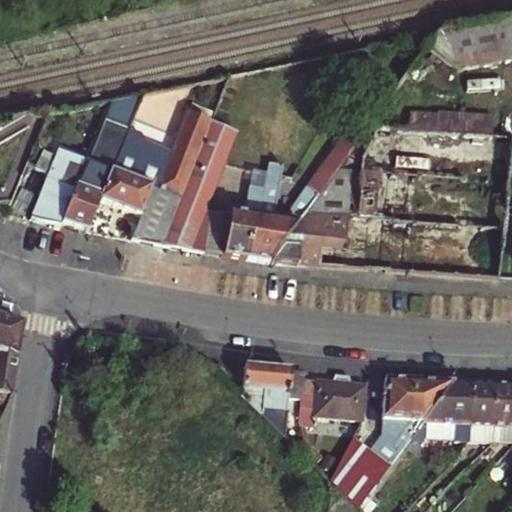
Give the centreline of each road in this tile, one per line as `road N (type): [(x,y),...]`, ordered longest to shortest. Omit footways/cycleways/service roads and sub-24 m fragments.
road 1 (residential): [(511,341),(312,328),(48,285)]
road 2 (residential): [(48,285),(16,511)]
